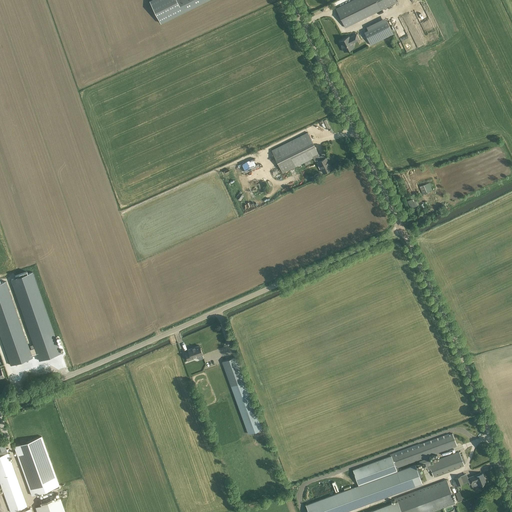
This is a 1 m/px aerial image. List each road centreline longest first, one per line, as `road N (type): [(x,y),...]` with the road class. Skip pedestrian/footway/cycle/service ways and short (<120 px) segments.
road 1 (unclassified): [(0,402),(401,229)]
road 2 (tertiary): [(511,492),(448,324),(401,229)]
road 3 (tertiary): [(401,229),(292,0)]
